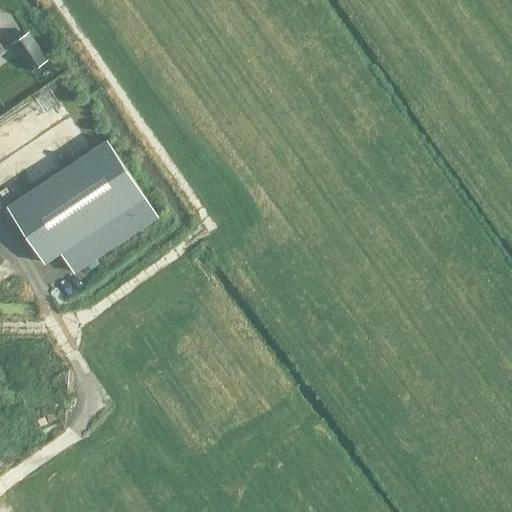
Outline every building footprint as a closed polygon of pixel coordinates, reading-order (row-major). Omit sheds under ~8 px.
[(13,45),(31,71),(49,62),(32,32),(13,45)] [(39,130),(64,115),(48,88),(23,103),(39,130)] [(67,123),(49,136),(54,144),(73,131),(67,123)] [(62,253),(146,198),(108,141),(8,207),(46,264),(62,253)] [(75,274),(159,218),(146,198),(62,253),(75,274)]
